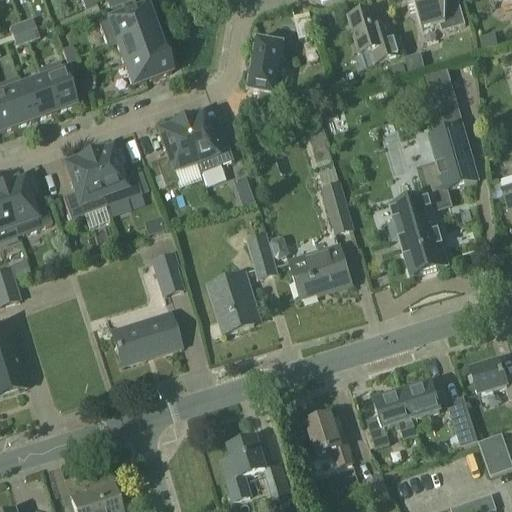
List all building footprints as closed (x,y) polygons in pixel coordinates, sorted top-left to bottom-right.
[(85,12),(96,8),(93,0),(88,0),(82,2),(85,12)] [(108,11),(120,6),(117,0),(109,0),(105,1),(108,11)] [(442,34),(466,27),(457,0),(444,0),(438,2),(437,0),(409,0),(409,14),(410,15),(416,13),(422,32),(440,27),(442,34)] [(107,50),(155,32),(147,10),(99,27),(107,50)] [(400,58),(393,34),(381,38),(374,13),(350,20),(361,57),(373,54),(377,65),(400,58)] [(32,23),(21,27),(24,36),(36,32),(32,23)] [(314,41),(310,25),(295,28),(299,44),(314,41)] [(10,31),(13,40),(24,36),(21,27),(10,31)] [(36,32),(24,36),(28,45),(39,41),(36,32)] [(124,68),(163,54),(155,32),(107,50),(116,47),(124,68)] [(24,36),(13,40),(16,50),(28,45),(24,36)] [(257,45),(249,95),(258,96),(254,119),(284,111),(285,101),(275,99),(284,50),(257,45)] [(62,53),(66,64),(75,61),(71,50),(62,53)] [(132,90),(171,76),(163,54),(124,68),(132,90)] [(75,61),(66,64),(70,76),(80,72),(75,61)] [(403,65),(387,69),(391,82),(407,78),(403,65)] [(59,66),(38,74),(54,117),(75,110),(59,66)] [(33,125),(54,117),(38,74),(41,83),(21,90),(18,81),(33,125)] [(90,80),(81,83),(85,95),(94,91),(90,80)] [(18,81),(0,87),(0,95),(13,132),(33,125),(18,81)] [(0,136),(13,132),(0,95),(0,136)] [(192,123),(181,126),(196,168),(199,177),(200,177),(235,165),(226,142),(215,146),(205,119),(192,123)] [(160,178),(155,181),(159,192),(164,190),(177,185),(173,177),(196,168),(181,126),(170,130),(171,131),(158,135),(168,163),(156,167),(160,178)] [(428,138),(430,143),(447,201),(483,190),(480,179),(477,179),(463,129),(428,138)] [(99,157),(88,160),(106,211),(103,202),(126,194),(129,203),(141,198),(133,176),(121,180),(112,152),(99,157)] [(71,224),(106,211),(88,160),(77,164),(77,165),(64,169),(74,197),(63,201),(71,224)] [(323,191),(340,187),(335,172),(319,176),(323,191)] [(511,180),(500,184),(503,196),(511,222),(511,180)] [(0,192),(18,240),(52,228),(44,205),(32,210),(23,185),(11,189),(11,188),(0,192)] [(340,187),(323,191),(322,191),(335,240),(355,234),(341,186),(340,187)] [(0,246),(18,240),(0,192),(0,246)] [(252,196),(240,201),(244,211),(256,206),(252,196)] [(412,281),(448,271),(442,253),(447,251),(442,233),(437,234),(428,201),(392,211),(397,227),(390,229),(395,246),(402,244),(412,281)] [(259,284),(279,278),(267,237),(247,243),(259,284)] [(272,244),(270,247),(275,262),(278,264),(287,261),(289,257),(285,243),(281,241),(272,244)] [(330,295),(352,288),(340,250),(290,266),(301,302),(329,294),(330,295)] [(174,258),(151,265),(163,301),(185,294),(174,258)] [(0,312),(19,306),(10,276),(0,278),(0,312)] [(250,315),(257,313),(245,277),(209,288),(224,337),(254,328),(250,315)] [(122,370),(181,352),(170,317),(111,336),(122,370)] [(0,399),(25,392),(6,329),(0,331),(0,399)] [(480,401),(506,393),(510,406),(511,405),(511,379),(505,382),(500,366),(471,375),(480,401)] [(403,397),(413,425),(441,416),(431,387),(403,397)] [(417,439),(413,425),(403,397),(375,405),(380,421),(367,425),(376,453),(390,448),(386,434),(399,430),(404,443),(417,439)] [(479,446),(464,401),(447,407),(458,443),(461,452),(479,446)] [(339,470),(353,466),(343,435),(337,437),(331,418),(306,426),(317,460),(334,454),(339,470)] [(507,450),(503,438),(479,446),(483,458),(507,450)] [(266,473),(256,441),(228,450),(232,462),(222,465),(234,505),(251,500),(245,480),(266,473)] [(507,450),(483,458),(487,470),(510,461),(507,450)] [(511,465),(510,461),(487,470),(491,481),(511,473),(511,465)] [(364,486),(372,510),(392,503),(383,478),(363,485),(364,486)] [(120,511),(112,486),(95,492),(95,494),(71,502),(74,511),(120,511)] [(275,511),(291,511),(285,492),(270,496),(275,511)] [(462,511),(496,511),(493,499),(462,509),(462,511)]
